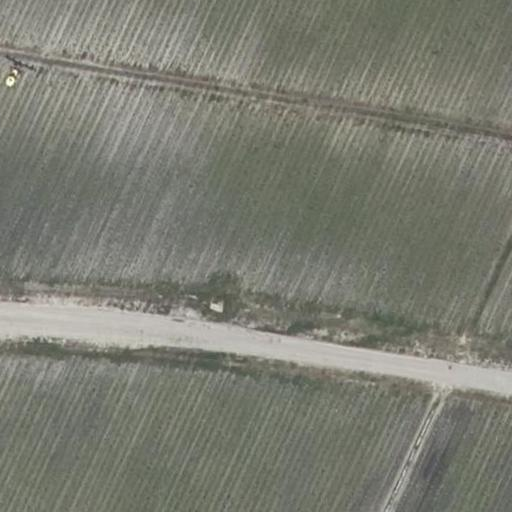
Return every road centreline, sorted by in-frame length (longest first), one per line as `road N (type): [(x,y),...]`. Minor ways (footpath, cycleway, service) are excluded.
road 1 (track): [(0,312),(177,332),(301,365),(511,385)]
road 2 (track): [(511,302),(308,340),(0,362)]
